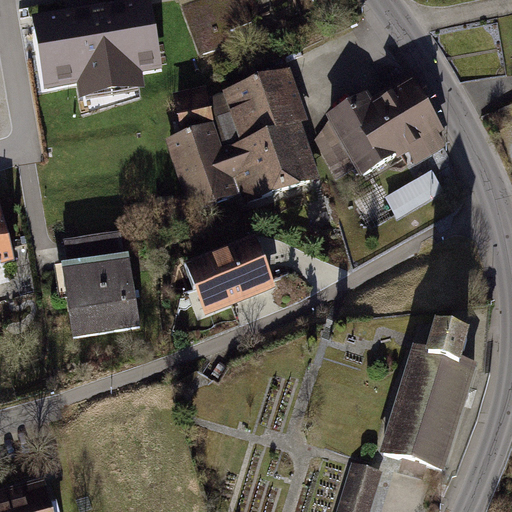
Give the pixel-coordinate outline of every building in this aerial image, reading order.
[(96,0),(68,0),(71,10),(97,3),(96,0)] [(146,4),(39,21),(49,87),(79,82),(81,97),(142,87),(139,72),(156,69),(146,4)] [(219,94),(178,109),(192,150),(181,154),(205,221),(319,181),(286,85),(224,107),(219,94)] [(370,98),(333,121),(365,172),(404,148),(416,166),(445,148),(408,89),(377,108),(370,98)] [(400,219),(448,195),(437,174),(389,198),(400,219)] [(0,222),(0,260),(10,258),(0,222)] [(122,238),(60,249),(78,344),(140,333),(122,238)] [(254,238),(189,264),(208,310),(273,284),(254,238)] [(414,346),(381,455),(403,461),(399,473),(425,481),(428,469),(446,475),(479,365),(463,360),(471,332),(437,322),(428,350),(414,346)] [(353,464),(338,511),(371,511),(384,473),(353,464)] [(54,511),(50,496),(0,509),(0,511),(54,511)]
